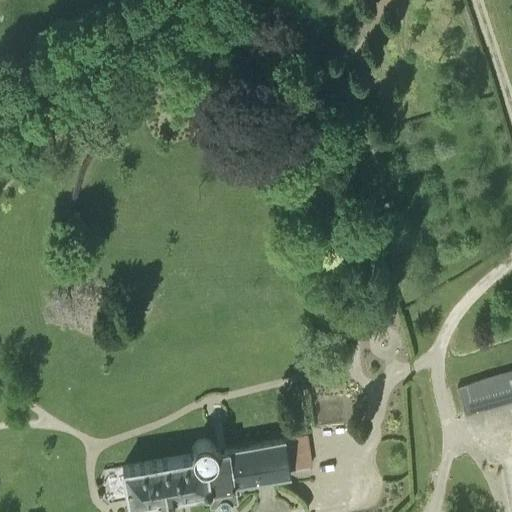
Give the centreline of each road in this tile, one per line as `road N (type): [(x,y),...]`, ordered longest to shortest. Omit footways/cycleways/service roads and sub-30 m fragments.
road 1 (track): [(429,511),(447,460),(440,344),(462,306),(511,260)]
road 2 (track): [(0,111),(175,0)]
